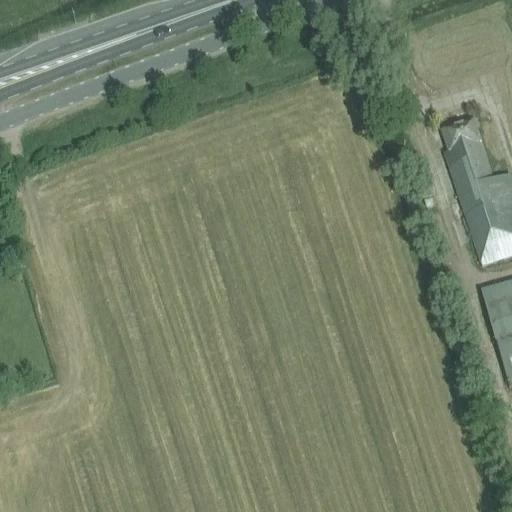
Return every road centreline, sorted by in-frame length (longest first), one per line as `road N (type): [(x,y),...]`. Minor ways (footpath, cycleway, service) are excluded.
road 1 (unclassified): [(0,124),(278,24)]
road 2 (primary): [(0,95),(157,36),(172,22)]
road 3 (primary): [(172,22),(152,20),(0,74)]
